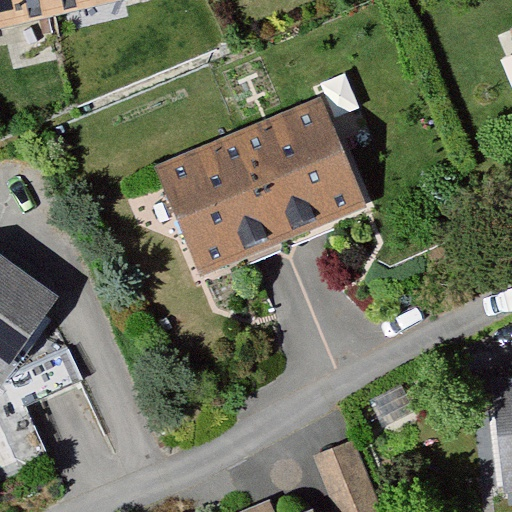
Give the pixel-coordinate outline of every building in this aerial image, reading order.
[(0,0),(0,22),(43,14),(39,0),(0,0)] [(39,0),(43,14),(111,0),(39,0)] [(511,26),(498,32),(511,64),(511,26)] [(308,100),(143,167),(187,275),(352,207),(308,100)] [(0,359),(42,301),(0,270),(0,359)] [(511,379),(483,382),(494,498),(511,495),(511,379)] [(371,511),(345,445),(311,458),(333,511),(371,511)] [(262,511),(259,503),(237,511),(262,511)]
